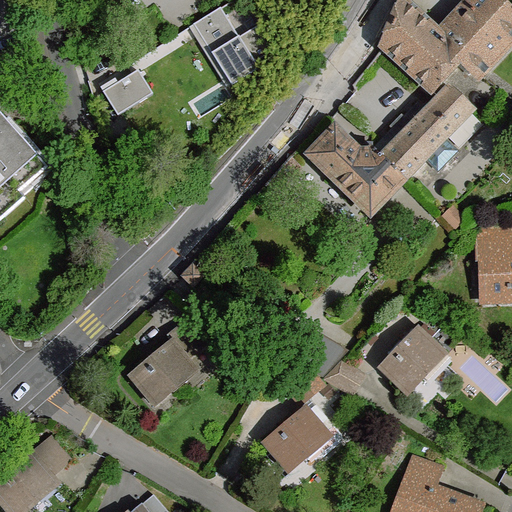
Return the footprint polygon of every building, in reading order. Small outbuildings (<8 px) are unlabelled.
[(332,129),(306,159),(367,219),(401,182),(424,159),(437,173),(458,151),(446,138),(473,111),(449,88),(465,70),(478,81),(511,44),(511,14),(496,0),(468,0),(437,33),(402,2),(380,51),(436,101),(425,113),(417,106),(370,154),(357,153),(332,129)] [(222,8),(190,28),(228,88),(277,58),(256,26),(240,37),(222,8)] [(139,70),(105,92),(119,114),(153,92),(139,70)] [(0,228),(60,177),(0,108),(0,228)] [(301,168),(291,160),(267,187),(277,196),(301,168)] [(511,229),(477,230),(478,305),(511,304),(511,229)] [(194,267),(184,278),(195,288),(205,277),(194,267)] [(173,342),(189,361),(208,345),(189,322),(169,338),(173,342)] [(445,360),(414,328),(372,370),(404,401),(445,360)] [(173,342),(131,378),(157,408),(183,384),(180,380),(195,368),(189,361),(173,342)] [(303,410),(259,445),(286,479),(330,445),(303,410)] [(34,455),(53,478),(72,462),(53,438),(34,455)] [(34,455),(0,483),(0,500),(9,511),(26,511),(44,497),(40,492),(55,480),(53,478),(34,455)] [(448,468),(414,456),(392,511),(484,511),(487,506),(439,489),(448,468)] [(134,511),(162,511),(151,498),(134,511)]
